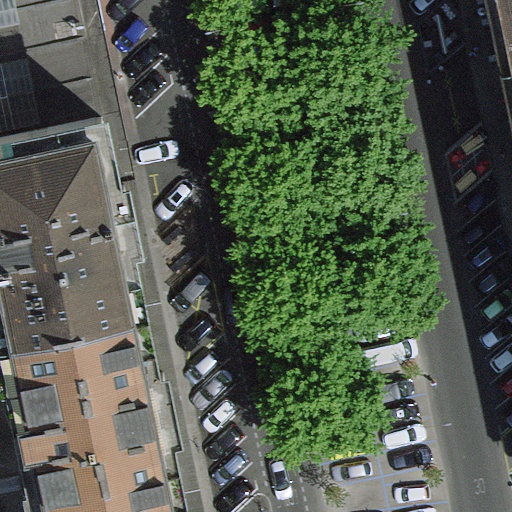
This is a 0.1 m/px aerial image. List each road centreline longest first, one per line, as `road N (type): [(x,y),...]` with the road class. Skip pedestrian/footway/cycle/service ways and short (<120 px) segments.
road 1 (residential): [(185,0),(291,511)]
road 2 (residential): [(498,511),(404,0)]
